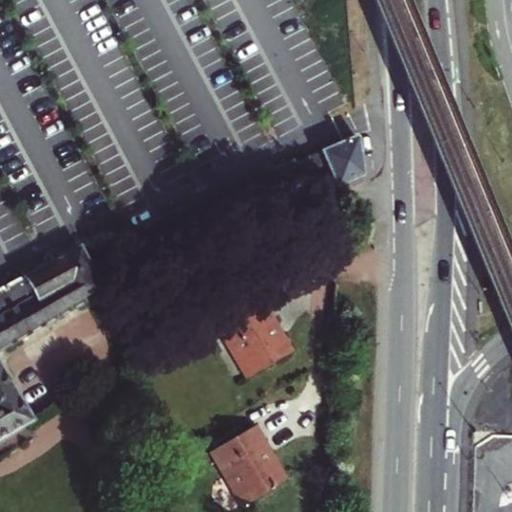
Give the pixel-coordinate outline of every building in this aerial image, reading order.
[(296,175),(325,164),(333,185),(339,182),(364,171),(360,159),(352,137),(286,164),(288,169),(293,166),(296,175)] [(281,184),(273,170),(131,241),(138,256),(281,184)] [(83,266),(73,248),(0,290),(0,443),(28,426),(9,394),(0,378),(0,352),(100,294),(83,266)] [(277,330),(264,309),(220,336),(248,380),(291,353),(277,330)] [(271,453),(255,428),(210,456),(243,508),(288,480),(271,453)]
